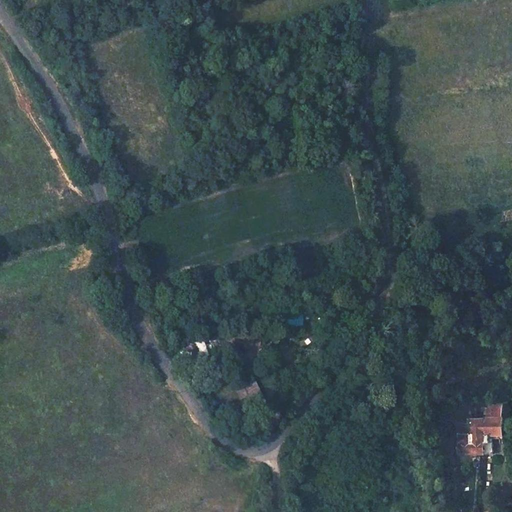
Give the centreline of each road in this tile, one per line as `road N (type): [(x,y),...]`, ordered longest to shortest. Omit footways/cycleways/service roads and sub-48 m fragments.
road 1 (unclassified): [(0,11),(74,136),(120,273),(162,362),(223,442),(245,452),(265,449),(296,420),(367,316),(384,263),(368,146),(370,0)]
road 2 (track): [(102,203),(79,197),(0,54)]
